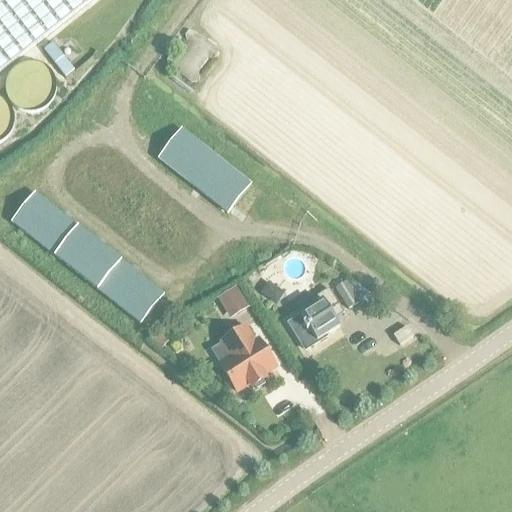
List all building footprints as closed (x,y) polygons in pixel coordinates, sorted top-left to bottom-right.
[(0,0),(0,73),(92,0),(0,0)] [(215,48),(193,32),(188,31),(184,38),(185,44),(176,56),(170,56),(165,62),(168,69),(188,84),(195,84),(199,78),(198,73),(207,59),(213,60),(218,54),(215,48)] [(61,93),(61,92),(60,88),(59,84),(57,79),(54,75),(50,72),(46,70),(37,68),(33,69),(28,70),(24,72),(20,75),(17,79),(14,84),(13,92),(14,100),(17,105),(20,109),(24,113),(28,114),(36,116),(41,116),(45,114),(53,110),(56,106),(59,102),(60,98),(61,93)] [(17,131),(17,130),(16,121),(14,117),(11,113),(7,110),(3,107),(0,106),(0,153),(1,153),(5,151),(10,148),(13,143),(15,140),(17,131)] [(181,132),(159,160),(228,214),(250,186),(181,132)] [(12,224),(141,326),(163,297),(34,196),(12,224)] [(335,289),(348,311),(359,304),(346,283),(335,289)] [(248,308),(236,289),(219,300),(225,310),(232,306),(237,314),(248,308)] [(300,316),(317,343),(339,329),(334,320),(344,314),(328,290),(312,300),(316,306),(300,316)] [(392,337),(400,350),(415,340),(407,328),(392,337)] [(274,368),(258,341),(255,343),(247,329),(223,342),(231,356),(220,362),(235,391),(247,384),(249,387),(264,380),(262,376),(274,368)]
